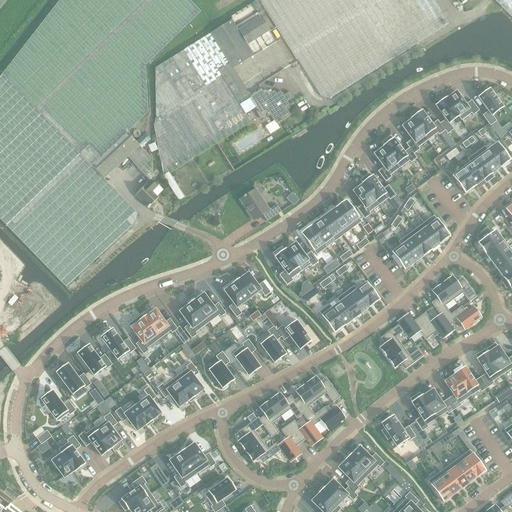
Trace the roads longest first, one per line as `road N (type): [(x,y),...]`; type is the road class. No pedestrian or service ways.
road 1 (residential): [(511,80),(475,72),(408,95),(365,130),(327,192),(282,230),(121,297),(69,331),(22,377)]
road 2 (residential): [(453,255),(337,350),(220,410)]
road 3 (residential): [(293,486),(388,397),(501,321)]
road 4 (residential): [(220,410),(94,485),(77,511)]
road 5 (residential): [(220,410),(230,456),(247,475),(293,486)]
